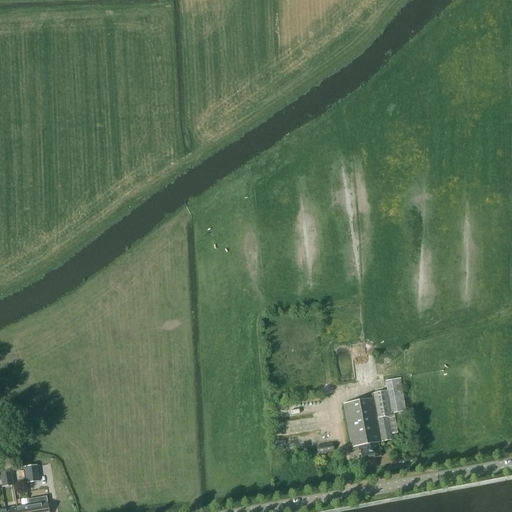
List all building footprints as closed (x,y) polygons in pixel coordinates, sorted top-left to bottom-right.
[(413,362),(398,363),(399,375),(413,374),(413,362)] [(343,404),(351,443),(351,448),(352,448),(353,451),(359,450),(359,452),(361,452),(362,460),(379,457),(377,444),(393,441),(391,434),(397,433),(393,414),(406,413),(400,379),(386,382),(387,391),(371,394),(372,399),(343,404)] [(332,443),(316,446),(317,454),(334,451),(332,443)] [(39,482),(37,465),(24,467),(26,483),(39,482)] [(41,503),(29,505),(29,511),(48,511),(48,508),(42,509),(41,503)]
